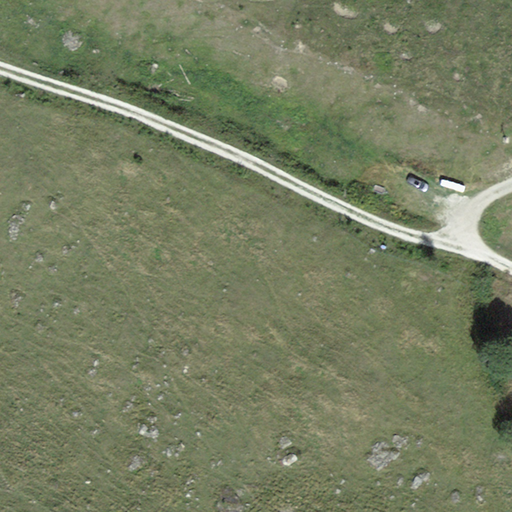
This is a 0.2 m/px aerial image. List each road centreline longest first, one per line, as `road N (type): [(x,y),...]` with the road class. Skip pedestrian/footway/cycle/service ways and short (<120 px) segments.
road 1 (track): [(0,70),(147,118),(448,245)]
road 2 (track): [(511,273),(448,245),(476,208),(511,187)]
